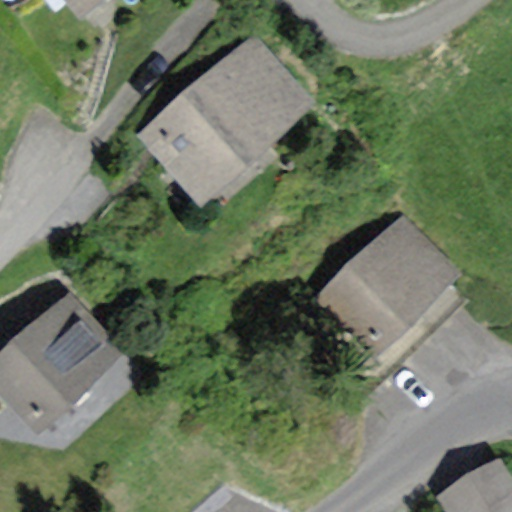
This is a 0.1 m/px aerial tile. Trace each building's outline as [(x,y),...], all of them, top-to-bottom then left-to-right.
[(67,0),(83,18),(104,0),(67,0)] [(317,105),(256,36),(143,134),(203,203),(317,105)] [(303,316),(357,371),(460,271),(406,216),(303,316)] [(72,291),(0,356),(0,393),(37,434),(128,352),(72,291)] [(511,511),(511,484),(500,463),(442,497),(450,511),(511,511)]
